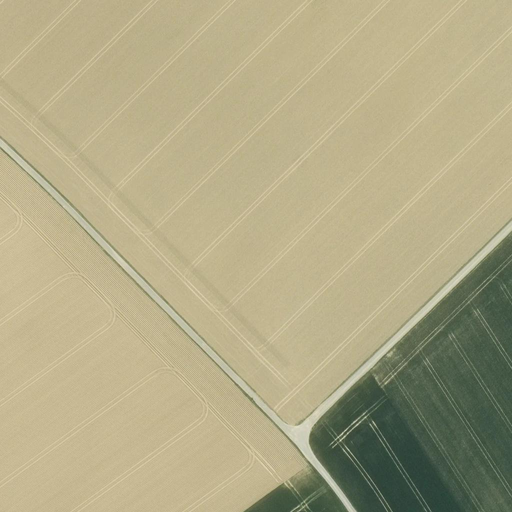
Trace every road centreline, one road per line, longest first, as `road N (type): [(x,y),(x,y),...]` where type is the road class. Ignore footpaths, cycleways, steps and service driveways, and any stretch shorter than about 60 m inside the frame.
road 1 (track): [(295,439),(0,148)]
road 2 (track): [(511,231),(295,439)]
